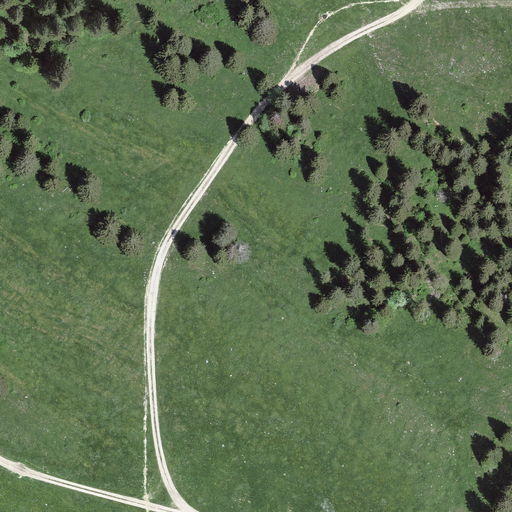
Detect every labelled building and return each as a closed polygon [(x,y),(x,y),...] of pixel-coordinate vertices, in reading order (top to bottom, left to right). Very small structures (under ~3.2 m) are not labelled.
[(383,0),(344,18),(348,26),(405,0),(383,0)] [(383,42),(415,30),(412,23),(381,35),(383,42)] [(299,56),(325,42),(318,30),(292,44),(299,56)] [(263,72),(269,80),(292,61),(286,54),(263,72)] [(326,64),(331,74),(351,65),(346,54),(326,64)] [(211,511),(213,511),(228,511),(230,505),(213,502),(211,511)]
